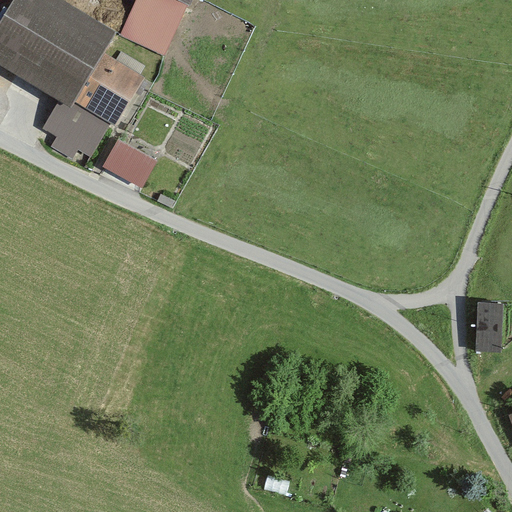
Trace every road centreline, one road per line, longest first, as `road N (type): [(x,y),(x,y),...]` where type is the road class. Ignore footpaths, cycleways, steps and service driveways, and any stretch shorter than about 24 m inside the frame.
road 1 (unclassified): [(0,139),(177,229),(379,304)]
road 2 (unclassified): [(457,280),(511,153)]
road 3 (unclassified): [(379,304),(466,393)]
